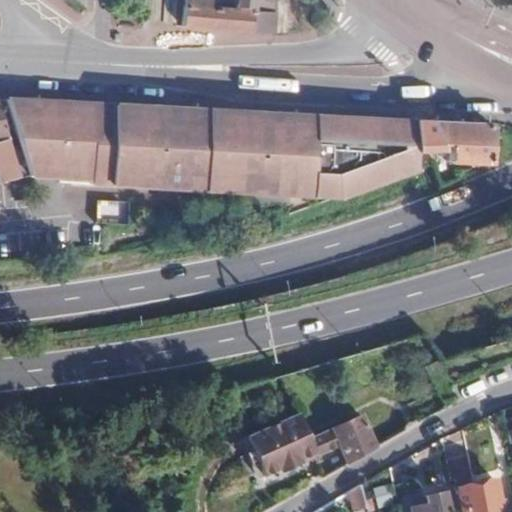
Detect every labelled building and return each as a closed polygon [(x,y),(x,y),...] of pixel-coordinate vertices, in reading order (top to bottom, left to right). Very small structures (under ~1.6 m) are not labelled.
[(234,0),(234,9),(180,6),(179,27),(270,33),(272,0),(234,0)] [(149,186),(278,192),(334,195),(413,168),(411,149),(411,119),(318,114),(249,111),(217,109),(136,105),(3,99),(26,173),(86,178),(86,183),(149,186)] [(0,179),(17,176),(4,139),(6,139),(0,118),(0,179)] [(484,122),(411,119),(411,149),(439,148),(439,152),(446,153),(446,160),(482,162),(484,122)] [(94,200),(94,220),(123,221),(124,201),(94,200)] [(348,462),(374,446),(358,411),(307,433),(297,409),(245,431),(261,470),(278,463),(280,468),(299,459),(297,455),(313,447),(315,452),(339,443),(348,462)] [(297,455),(299,459),(315,452),(313,447),(297,455)] [(499,511),(492,478),(455,486),(461,511),(499,511)] [(366,506),(361,482),(346,490),(352,508),(366,506)] [(445,511),(441,490),(422,494),(423,502),(409,506),(410,511),(445,511)]
